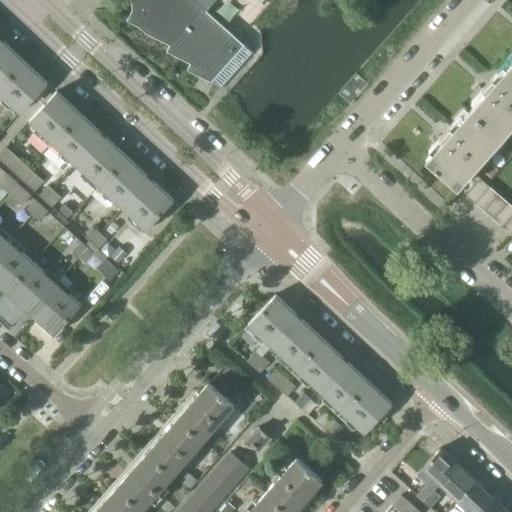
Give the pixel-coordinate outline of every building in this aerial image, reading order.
[(132,0),(133,8),(128,19),(140,25),(147,31),(170,44),(167,50),(191,62),(188,69),(197,73),(213,81),(215,83),(221,88),(253,51),(207,10),(208,8),(215,0),(132,0)] [(0,92),(20,111),(48,82),(0,37),(0,92)] [(453,128),(450,125),(439,138),(442,140),(425,159),(458,188),(511,125),(511,60),(496,79),(492,77),(482,89),(485,92),(453,128)] [(146,229),(174,199),(56,90),(29,120),(146,229)] [(6,146),(0,152),(0,158),(5,163),(14,153),(6,146)] [(14,153),(5,163),(7,164),(12,169),(20,159),(15,155),(14,153)] [(20,159),(12,169),(16,173),(18,174),(27,165),(25,163),(20,159)] [(27,165),(18,174),(24,180),(33,170),(27,165)] [(33,170),(24,180),(25,181),(29,185),(38,176),(34,171),(33,170)] [(7,173),(0,180),(0,184),(5,189),(13,179),(7,173)] [(38,176),(29,185),(35,190),(43,180),(38,176)] [(479,177),(465,194),(474,202),(489,185),(479,177)] [(13,179),(5,189),(11,194),(19,184),(13,179)] [(47,183),(38,193),(45,199),(54,190),(47,183)] [(19,184),(11,194),(16,199),(25,189),(19,184)] [(489,185),(474,202),(483,210),(498,193),(489,185)] [(25,189),(16,199),(22,204),(30,194),(25,189)] [(54,190),(45,199),(52,205),(60,196),(54,190)] [(498,193),(483,210),(493,218),(507,201),(498,193)] [(34,198),(25,207),(32,214),(41,204),(34,198)] [(511,205),(507,201),(493,218),(502,226),(511,214),(511,205)] [(41,204),(32,214),(39,220),(48,210),(41,204)] [(511,214),(502,226),(511,233),(511,232),(511,214)] [(91,241),(100,232),(93,226),(85,235),(91,241)] [(0,232),(0,285),(54,333),(81,303),(0,232)] [(100,232),(91,241),(98,247),(107,238),(100,232)] [(81,240),(73,250),(79,256),(88,246),(81,240)] [(88,246),(79,256),(85,262),(94,252),(88,246)] [(275,293),(247,323),(271,345),(299,316),(275,293)] [(299,316),(271,345),(294,367),(322,337),(299,316)] [(322,337),(294,367),(317,388),(345,358),(322,337)] [(255,350),(246,360),(253,365),(261,355),(255,350)] [(261,355),(253,365),(259,371),(268,361),(261,355)] [(345,358),(317,388),(341,410),(368,380),(345,358)] [(276,368),(267,378),(273,383),(282,373),(276,368)] [(282,373),(273,383),(280,389),(288,379),(282,373)] [(288,379),(280,389),(286,394),(295,385),(288,379)] [(368,380),(341,410),(365,432),(380,415),(392,402),(368,380)] [(208,381),(92,511),(137,511),(150,498),(154,502),(167,487),(163,484),(233,404),(208,381)] [(303,392),(294,401),(300,407),(309,397),(303,392)] [(309,397),(300,407),(307,413),(315,403),(309,397)] [(323,410),(315,419),(321,425),(330,415),(323,410)] [(330,415),(321,425),(328,431),(336,421),(330,415)] [(336,421),(328,431),(334,436),(342,427),(336,421)] [(258,426),(246,439),(258,450),(270,437),(258,426)] [(422,467),(416,473),(427,482),(417,494),(423,500),(439,482),(440,483),(458,464),(440,447),(422,467)] [(178,510),(175,511),(209,511),(249,467),(230,450),(178,510)] [(291,511),(321,478),(295,456),(246,511),(291,511)] [(457,499),(475,479),(458,464),(440,483),(457,499)] [(470,511),(476,511),(492,495),(475,479),(457,499),(470,511)] [(434,489),(424,500),(431,506),(440,495),(434,489)] [(399,509),(408,499),(401,493),(392,503),(399,509)] [(508,511),(509,511),(492,495),(476,511),(508,511)] [(408,499),(399,509),(402,511),(408,511),(414,505),(408,499)]
